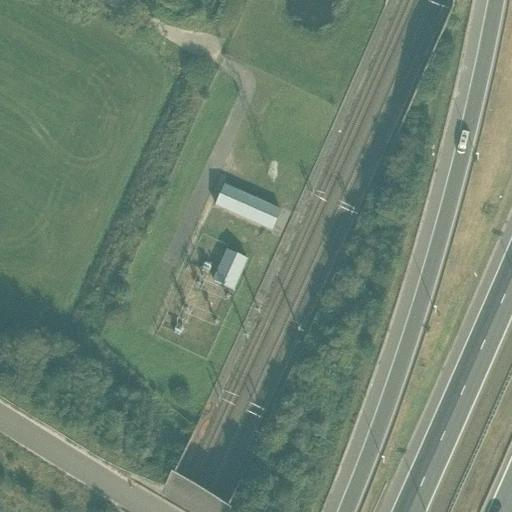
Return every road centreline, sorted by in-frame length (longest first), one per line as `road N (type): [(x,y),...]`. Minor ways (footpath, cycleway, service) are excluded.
road 1 (motorway): [(491,0),(433,251),(342,511)]
road 2 (motorway): [(511,275),(407,511)]
road 3 (unclassified): [(0,416),(150,511)]
road 4 (unclassified): [(223,57),(117,0)]
